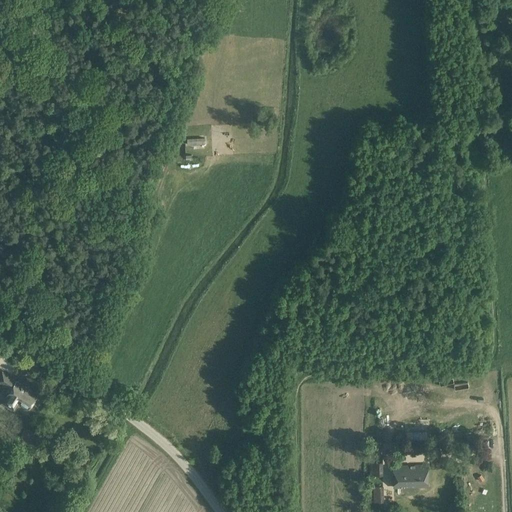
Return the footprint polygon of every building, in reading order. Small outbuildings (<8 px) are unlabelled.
[(16,380),(7,374),(1,384),(10,389),(2,403),(14,411),(20,401),(29,407),(38,394),(16,380)] [(33,445),(39,436),(26,427),(20,436),(33,445)] [(380,447),(370,447),(370,457),(369,457),(369,475),(383,475),(382,457),(380,457),(380,447)] [(428,487),(427,466),(394,467),(394,488),(428,487)] [(384,502),(383,486),(373,487),(373,503),(384,502)]
